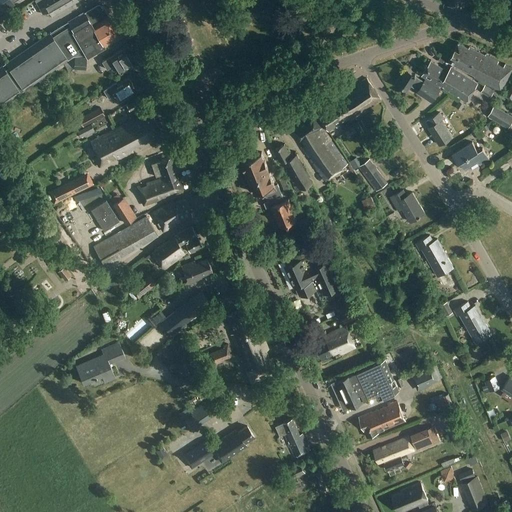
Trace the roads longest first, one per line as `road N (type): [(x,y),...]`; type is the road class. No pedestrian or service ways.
road 1 (unclassified): [(363,511),(226,194)]
road 2 (residential): [(226,194),(121,265),(76,283)]
road 3 (residential): [(451,202),(360,55)]
road 4 (unclassified): [(193,117),(144,0)]
road 5 (residential): [(511,306),(451,202)]
